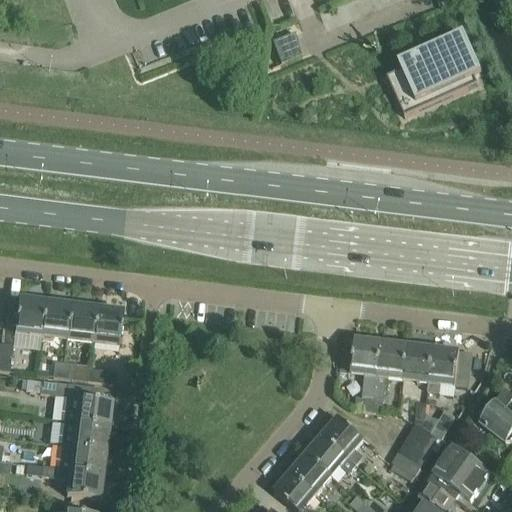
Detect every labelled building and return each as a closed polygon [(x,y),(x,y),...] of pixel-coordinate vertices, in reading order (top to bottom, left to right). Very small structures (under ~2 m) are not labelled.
[(304,60),(295,37),(272,46),(280,69),(304,60)] [(478,90),(475,82),(482,79),(464,39),(398,68),(402,76),(387,82),(405,122),(478,90)] [(43,308),(17,304),(13,338),(39,341),(43,308)] [(69,311),(43,308),(39,341),(64,344),(69,311)] [(95,314),(69,311),(64,344),(91,348),(95,314)] [(121,317),(95,314),(91,348),(117,351),(121,317)] [(381,347),(355,344),(351,378),(365,380),(363,402),(366,402),(364,416),(373,417),(381,347)] [(407,350),(381,347),(373,417),(382,418),(386,383),(403,385),(407,350)] [(11,351),(0,348),(0,375),(8,376),(11,351)] [(433,353),(407,350),(403,385),(428,388),(433,353)] [(442,389),(455,391),(459,357),(433,353),(428,388),(429,388),(428,397),(441,398),(442,389)] [(65,367),(56,365),(53,381),(63,382),(65,367)] [(63,382),(72,383),(74,368),(65,367),(63,382)] [(114,378),(88,375),(87,386),(112,389),(114,378)] [(67,390),(41,387),(39,398),(65,402),(67,390)] [(511,419),(504,414),(511,403),(511,399),(505,395),(480,429),(505,447),(507,446),(511,445),(511,419)] [(110,407),(69,402),(67,416),(63,415),(62,426),(63,427),(63,426),(74,428),(107,432),(110,407)] [(424,433),(425,424),(426,424),(427,409),(417,408),(416,423),(415,423),(415,429),(424,433)] [(443,445),(456,422),(445,416),(431,438),(443,445)] [(364,445),(339,423),(322,442),(356,471),(364,462),(355,455),(364,445)] [(107,432),(74,428),(63,427),(60,451),(104,456),(107,432)] [(424,433),(415,429),(409,438),(438,456),(444,446),(442,445),(443,445),(431,438),(424,433)] [(438,456),(409,438),(403,448),(427,463),(433,453),(438,456)] [(356,471),(322,442),(306,460),(332,482),(341,472),(349,479),(356,471)] [(427,463),(403,448),(397,458),(421,473),(427,463)] [(104,456),(60,451),(57,473),(57,475),(58,475),(68,476),(101,480),(104,456)] [(433,479),(428,487),(429,487),(455,505),(460,498),(471,506),(491,477),(453,451),(433,479)] [(421,473),(397,458),(392,467),(395,469),(414,480),(415,481),(416,482),(421,473)] [(332,482),(306,460),(290,479),(316,500),(332,482)] [(395,469),(391,475),(412,487),(415,481),(414,480),(395,469)] [(57,473),(42,471),(41,482),(57,483),(58,475),(57,475),(57,473)] [(101,480),(68,476),(65,501),(98,505),(101,480)] [(305,511),(316,500),(290,479),(274,497),(291,511),(305,511)] [(429,487),(420,500),(420,501),(436,511),(450,511),(455,505),(429,487)] [(366,511),(354,501),(348,508),(352,511),(366,511),(365,511),(366,511)]
